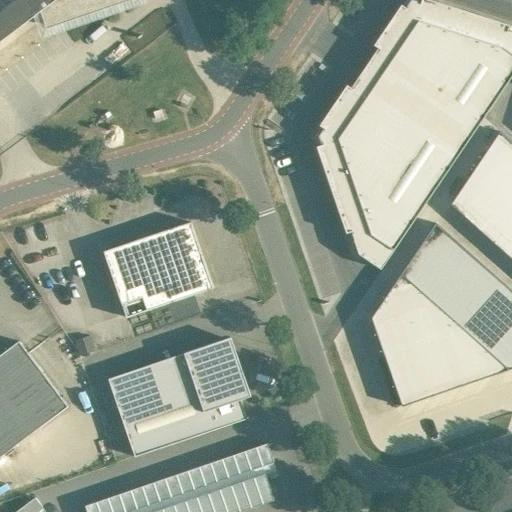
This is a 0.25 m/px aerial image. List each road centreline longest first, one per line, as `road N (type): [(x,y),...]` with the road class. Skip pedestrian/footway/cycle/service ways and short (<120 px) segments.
road 1 (unclassified): [(511,447),(416,481),(370,475),(350,457),(250,175),(221,129)]
road 2 (unclassified): [(0,200),(197,147),(221,129)]
road 3 (unclassified): [(221,129),(311,0)]
